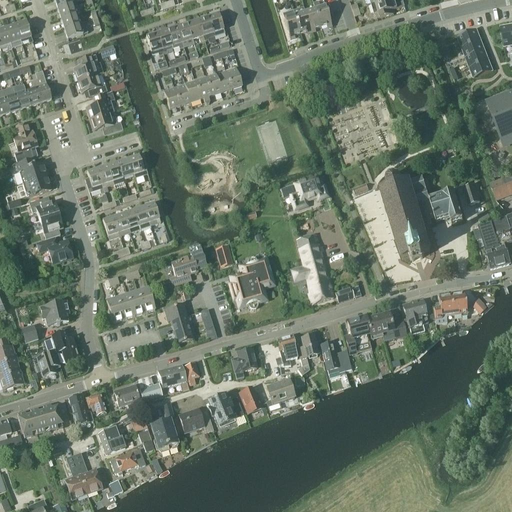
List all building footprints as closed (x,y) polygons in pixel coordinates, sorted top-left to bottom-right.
[(77,3),(75,4),(73,0),(54,0),(57,10),(77,4),(77,3)] [(392,0),(390,0),(371,6),(373,15),(375,15),(377,20),(393,15),(392,11),(395,10),(404,7),(402,2),(394,5),(392,0)] [(80,14),(77,4),(57,10),(61,20),(80,14)] [(325,6),(315,10),(320,29),(327,27),(328,29),(332,28),(325,6)] [(306,33),(307,35),(311,34),(304,13),(303,9),(293,12),(300,35),(306,33)] [(320,29),(315,10),(304,13),(311,34),(315,33),(314,31),(320,29)] [(293,12),(282,15),(283,19),(290,41),(294,39),(293,37),(300,35),(293,12)] [(76,15),(80,14),(61,20),(64,31),(80,26),(76,15)] [(216,15),(216,16),(208,19),(214,38),(225,35),(218,15),(216,15)] [(199,21),(197,21),(204,43),(209,42),(208,40),(214,38),(208,19),(200,21),(199,21)] [(200,44),(204,43),(197,21),(195,22),(196,23),(187,25),(192,41),(198,39),(200,44)] [(33,44),(26,23),(16,26),(22,44),(29,42),(30,45),(33,44)] [(194,46),(192,41),(187,25),(179,28),(179,27),(177,28),(184,50),(188,48),(194,46)] [(16,26),(6,30),(11,48),(11,47),(12,50),(22,46),(21,44),(22,44),(16,26)] [(83,36),(80,26),(64,31),(68,41),(83,36)] [(511,27),(511,26),(501,28),(504,48),(511,47),(511,27)] [(175,29),(167,32),(173,51),(179,49),(179,51),(184,50),(177,28),(175,28),(175,29)] [(6,30),(0,31),(0,47),(1,51),(7,49),(8,51),(12,50),(6,30)] [(477,31),(458,39),(462,49),(481,42),(477,31)] [(173,51),(172,48),(167,32),(159,34),(158,34),(156,34),(163,56),(168,55),(167,52),(173,51)] [(158,55),(159,58),(163,56),(156,34),(154,35),(154,36),(146,38),(152,57),(158,55)] [(481,42),(462,49),(466,59),(485,52),(481,42)] [(227,44),(217,47),(218,52),(229,49),(227,44)] [(115,55),(113,48),(104,51),(100,52),(102,59),(106,58),(115,55)] [(485,52),(466,59),(470,69),(489,62),(485,52)] [(32,58),(27,60),(28,64),(34,62),(38,61),(36,53),(33,54),(33,58),(32,58)] [(74,71),(78,83),(97,77),(93,66),(97,64),(95,57),(78,63),(80,69),(74,71)] [(205,69),(212,67),(209,58),(202,61),(205,69)] [(489,62),(470,69),(474,80),(493,72),(489,62)] [(166,63),(157,65),(159,71),(167,68),(166,63)] [(181,77),(189,74),(186,66),(178,68),(181,77)] [(22,76),(31,73),(29,67),(20,70),(22,76)] [(242,89),(236,70),(226,73),(232,93),(242,89)] [(10,80),(20,76),(19,71),(8,74),(10,80)] [(37,81),(34,82),(41,105),(51,102),(42,73),(35,76),(37,81)] [(216,77),(215,77),(221,96),(232,93),(226,73),(216,77)] [(101,88),(97,77),(78,83),(82,95),(87,93),(89,99),(107,94),(105,87),(101,88)] [(221,96),(215,77),(205,81),(211,99),(221,96)] [(205,81),(195,84),(201,102),(203,102),(205,106),(206,107),(209,106),(210,104),(209,100),(211,99),(205,81)] [(31,108),(41,105),(34,82),(30,83),(32,90),(26,92),(26,93),(31,108)] [(201,102),(195,84),(184,87),(190,106),(201,102)] [(16,88),(13,89),(20,112),(31,108),(26,93),(26,92),(24,87),(16,88)] [(184,87),(174,90),(180,109),(190,106),(184,87)] [(10,115),(20,112),(13,89),(3,92),(10,115)] [(169,112),(180,109),(174,90),(163,93),(169,112)] [(3,92),(0,93),(0,118),(10,115),(3,92)] [(511,93),(488,103),(503,141),(511,137),(511,93)] [(95,108),(86,110),(90,122),(109,115),(106,105),(114,102),(112,94),(97,99),(92,100),(95,108)] [(113,114),(109,115),(90,122),(94,133),(102,130),(104,138),(123,132),(120,124),(117,125),(113,114)] [(17,138),(13,140),(18,154),(14,155),(17,165),(34,159),(31,150),(37,148),(32,134),(30,134),(28,126),(15,130),(17,138)] [(145,177),(139,158),(129,161),(135,180),(145,177)] [(35,161),(16,167),(19,175),(22,186),(47,179),(46,177),(47,175),(46,172),(44,171),(43,165),(36,167),(35,161)] [(129,161),(118,164),(123,180),(133,176),(134,180),(135,180),(129,161)] [(123,180),(118,164),(108,168),(114,187),(124,184),(123,180)] [(500,177),(499,175),(496,167),(490,169),(492,177),(493,180),(500,177)] [(108,168),(97,171),(105,194),(108,193),(107,189),(114,187),(108,168)] [(100,191),(102,195),(105,194),(97,171),(87,174),(89,180),(85,181),(89,195),(93,193),(100,191)] [(435,220),(429,200),(423,180),(409,184),(408,181),(402,182),(401,180),(398,176),(394,175),(390,177),(388,179),(386,184),(387,187),(382,188),(383,191),(382,191),(403,262),(411,259),(411,261),(413,261),(422,258),(423,257),(423,255),(431,253),(422,224),(435,220)] [(511,176),(503,180),(490,185),(496,202),(511,195),(511,176)] [(47,180),(47,179),(22,186),(26,200),(31,198),(51,192),(49,186),(50,184),(49,181),(47,180)] [(294,187),(281,192),(284,199),(291,197),(293,203),(292,204),(293,205),(294,205),(296,211),(307,208),(305,202),(317,198),(318,201),(320,201),(327,198),(324,188),(320,189),(316,179),(294,186),(294,187)] [(355,196),(369,191),(366,185),(353,190),(355,196)] [(480,204),(474,186),(464,189),(469,207),(480,204)] [(139,195),(141,199),(154,195),(152,191),(150,191),(139,195)] [(454,193),(429,200),(435,220),(436,223),(450,218),(452,224),(463,221),(454,193)] [(37,214),(40,222),(58,217),(54,203),(50,204),(48,199),(29,205),(32,216),(37,214)] [(8,205),(10,211),(16,209),(21,208),(19,201),(8,205)] [(161,224),(154,205),(144,209),(150,228),(161,224)] [(144,209),(133,212),(140,231),(141,234),(151,230),(150,228),(144,209)] [(130,235),(136,233),(140,231),(133,212),(123,216),(130,235)] [(480,226),(491,222),(487,212),(477,215),(480,226)] [(123,216),(113,219),(119,239),(130,235),(123,216)] [(62,230),(58,217),(40,222),(46,242),(60,237),(58,231),(62,230)] [(506,247),(505,245),(511,242),(511,234),(507,218),(490,223),(491,224),(478,228),(491,271),(511,265),(506,247)] [(109,242),(119,239),(113,219),(102,223),(109,242)] [(303,268),(290,272),(294,284),(307,281),(307,282),(308,283),(310,294),(308,295),(312,307),(334,300),(319,246),(316,237),(296,242),(298,251),(303,267),(303,268)] [(53,267),(73,261),(67,243),(57,246),(55,240),(36,246),(39,255),(48,253),(53,267)] [(232,262),(227,248),(216,251),(220,266),(232,262)] [(115,261),(125,257),(123,251),(113,254),(115,261)] [(175,279),(170,280),(172,288),(187,284),(191,282),(190,277),(197,274),(196,273),(206,269),(201,252),(190,255),(191,259),(171,266),(175,279)] [(261,289),(272,286),(265,263),(257,266),(257,264),(255,262),(254,261),(252,261),(250,261),(249,263),(248,264),(248,266),(249,268),(242,270),(244,277),(240,278),(241,282),(234,285),(240,304),(241,308),(244,307),(248,305),(249,307),(250,309),(251,310),(253,310),(255,310),(256,308),(257,307),(257,305),(257,303),(264,301),(261,289)] [(338,305),(361,297),(358,288),(335,296),(338,305)] [(147,315),(155,312),(148,290),(106,303),(113,326),(122,323),(119,315),(123,314),(126,321),(142,316),(140,309),(144,307),(147,315)] [(185,302),(190,300),(187,290),(182,292),(185,302)] [(451,297),(454,316),(461,315),(461,319),(467,318),(464,295),(457,296),(456,295),(452,296),(451,297)] [(454,316),(451,297),(449,296),(446,297),(445,298),(438,299),(439,310),(433,311),(435,326),(447,324),(446,317),(454,316)] [(472,307),(480,316),(486,310),(478,301),(472,307)] [(416,328),(428,325),(422,303),(402,308),(408,330),(410,330),(411,331),(416,330),(416,328)] [(66,316),(69,315),(66,304),(41,310),(43,321),(46,321),(48,329),(68,324),(66,316)] [(183,306),(164,312),(168,324),(170,323),(187,318),(185,314),(183,306)] [(205,324),(211,322),(208,312),(203,314),(203,313),(194,316),(195,320),(195,322),(204,320),(205,324)] [(389,315),(376,318),(381,337),(393,334),(395,341),(406,338),(402,324),(392,326),(389,315)] [(187,318),(170,323),(172,328),(177,346),(193,341),(188,324),(187,318)] [(369,337),(370,340),(381,337),(376,318),(366,321),(365,318),(363,319),(368,337),(369,337)] [(367,337),(368,337),(363,319),(347,323),(350,336),(344,337),(348,350),(350,357),(371,351),(369,345),(367,337)] [(212,326),(204,328),(208,339),(216,337),(212,326)] [(26,345),(37,342),(33,328),(22,332),(26,345)] [(51,338),(52,342),(56,355),(62,353),(66,365),(79,361),(72,340),(68,341),(65,333),(51,338)] [(306,359),(318,357),(316,349),(317,349),(314,337),(301,340),(303,349),(297,350),(300,361),(302,368),(297,372),(302,378),(309,372),(306,359)] [(292,338),(277,342),(283,368),(291,368),(289,362),(297,360),(294,348),(295,348),(292,338)] [(0,365),(15,361),(11,348),(10,349),(7,341),(0,343),(0,365)] [(56,355),(52,342),(45,344),(49,356),(37,359),(43,378),(56,374),(54,369),(60,367),(56,355)] [(332,344),(320,347),(327,373),(328,373),(329,380),(340,377),(339,374),(352,371),(347,352),(335,355),(332,344)] [(238,360),(232,362),(237,381),(244,379),(243,374),(257,370),(252,351),(237,355),(238,360)] [(0,379),(19,373),(15,361),(0,365),(0,379)] [(194,380),(199,379),(195,365),(184,369),(189,387),(195,386),(194,380)] [(162,390),(186,383),(181,367),(158,374),(162,390)] [(0,381),(3,392),(23,386),(19,373),(0,379),(0,381)] [(288,382),(266,390),(272,407),(294,400),(288,382)] [(142,402),(162,397),(159,386),(139,392),(142,402)] [(138,404),(140,403),(135,387),(114,393),(115,398),(112,398),(114,404),(117,403),(119,409),(127,407),(128,410),(139,407),(138,404)] [(251,391),(239,396),(243,405),(243,406),(248,416),(263,410),(259,400),(257,396),(253,397),(251,391)] [(76,428),(89,425),(89,424),(94,423),(91,414),(87,415),(81,396),(68,400),(76,428)] [(100,396),(85,400),(88,411),(94,409),(97,417),(100,420),(104,418),(106,416),(100,396)] [(228,403),(225,397),(208,404),(210,410),(209,411),(212,419),(213,418),(218,428),(235,421),(235,420),(243,417),(237,402),(230,405),(229,402),(228,403)] [(50,407),(43,409),(44,412),(48,429),(49,432),(57,430),(56,427),(62,425),(57,409),(51,410),(50,407)] [(173,418),(170,407),(163,409),(167,420),(173,418)] [(30,413),(31,416),(36,433),(37,436),(45,434),(44,430),(48,429),(44,412),(38,414),(38,411),(30,413)] [(206,435),(214,433),(206,411),(199,414),(198,411),(178,417),(184,436),(204,430),(206,435)] [(487,412),(483,418),(491,422),(494,415),(487,412)] [(31,434),(36,433),(31,416),(26,418),(25,414),(17,417),(24,440),(32,437),(31,434)] [(141,417),(142,419),(145,428),(146,428),(152,426),(148,415),(141,417)] [(145,428),(142,419),(131,423),(135,434),(147,430),(146,428),(145,428)] [(0,422),(0,442),(7,441),(6,437),(11,435),(13,434),(11,428),(9,428),(7,421),(0,422)] [(169,424),(159,427),(167,453),(173,452),(175,448),(178,447),(175,437),(173,438),(169,424)] [(161,455),(167,453),(159,427),(150,430),(154,443),(152,444),(155,454),(157,453),(161,455)] [(97,436),(101,446),(119,440),(115,429),(97,436)] [(137,436),(140,444),(141,445),(151,442),(147,432),(137,436)] [(121,439),(119,440),(101,446),(105,457),(125,450),(121,439)] [(154,451),(152,447),(151,442),(144,445),(143,446),(146,454),(154,451)] [(49,458),(62,453),(61,449),(47,453),(49,458)] [(139,451),(124,456),(129,470),(138,467),(138,469),(145,466),(139,451)] [(47,453),(45,454),(47,461),(48,461),(50,469),(53,468),(50,460),(49,458),(47,453)] [(80,455),(73,458),(87,496),(102,491),(95,472),(87,475),(80,455)] [(121,473),(129,470),(124,456),(110,462),(115,475),(117,474),(118,477),(123,476),(121,473)] [(72,502),(87,496),(73,458),(65,460),(72,480),(65,483),(72,502)] [(113,497),(123,494),(118,482),(109,485),(110,489),(112,493),(113,497)] [(6,500),(0,503),(4,511),(8,511),(11,511),(6,500)] [(44,511),(47,511),(44,502),(27,509),(28,511),(44,511)]
